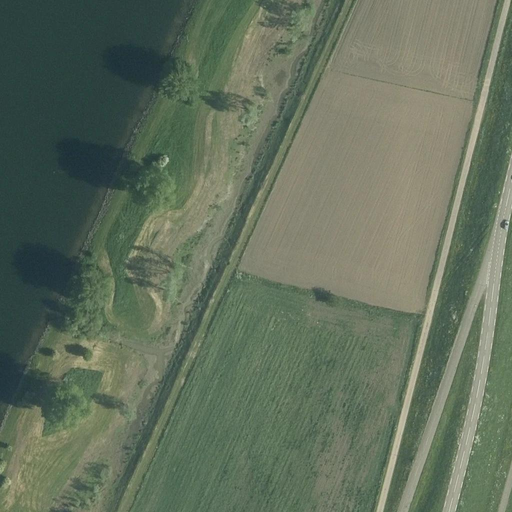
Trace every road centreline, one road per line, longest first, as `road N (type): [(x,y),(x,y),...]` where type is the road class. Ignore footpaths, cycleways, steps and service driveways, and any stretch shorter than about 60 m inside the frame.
road 1 (tertiary): [(498,240),(401,511)]
road 2 (secondary): [(446,511),(483,370),(498,240)]
